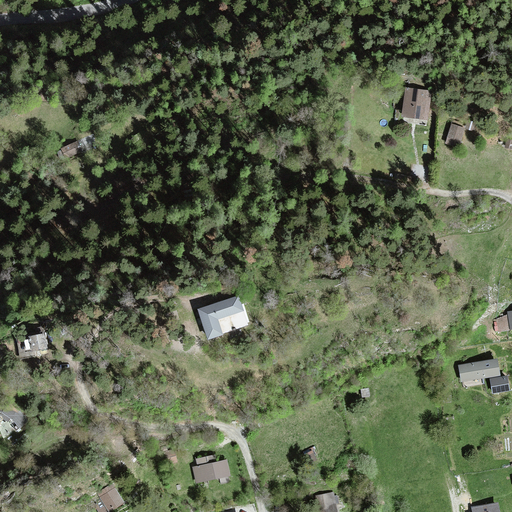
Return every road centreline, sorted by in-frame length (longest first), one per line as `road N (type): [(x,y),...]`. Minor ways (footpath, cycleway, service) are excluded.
road 1 (track): [(414,186),(312,174),(97,205),(81,202),(68,185),(75,167)]
road 2 (track): [(129,422),(0,464)]
road 3 (unclassified): [(0,22),(119,0)]
